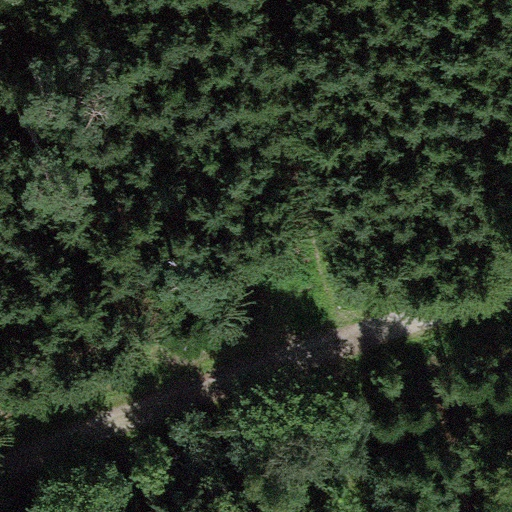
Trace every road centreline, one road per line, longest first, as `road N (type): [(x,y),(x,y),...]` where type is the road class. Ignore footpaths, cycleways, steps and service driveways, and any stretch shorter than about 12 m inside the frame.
road 1 (track): [(0,473),(511,292)]
road 2 (track): [(289,0),(354,511)]
